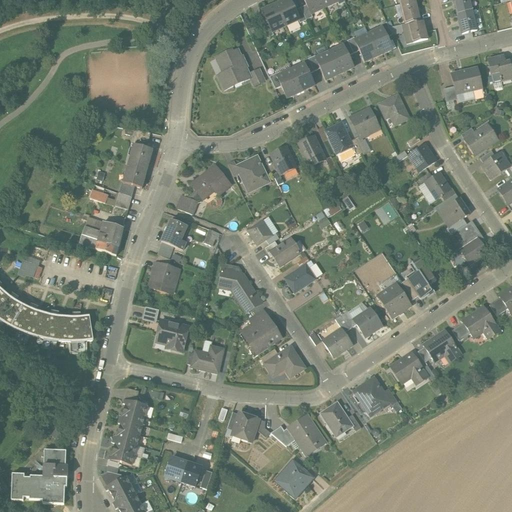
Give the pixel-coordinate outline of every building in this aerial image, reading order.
[(289,0),(275,7),(285,28),(298,22),(299,22),(294,12),(289,0)] [(319,0),(303,0),(306,6),(311,16),(324,10),(319,0)] [(319,0),(324,10),(337,4),(338,3),(336,0),(319,0)] [(461,0),(457,1),(454,2),(457,15),(472,12),(469,0),(461,0)] [(415,2),(400,5),(404,19),(419,15),(415,2)] [(313,19),(311,16),(306,6),(300,9),(306,22),(313,19)] [(275,7),(262,13),(267,25),(272,34),(285,28),(275,7)] [(300,25),(306,22),(300,9),(294,12),(299,22),(298,22),(300,25)] [(472,12),(457,15),(461,29),(475,25),(472,12)] [(405,25),(408,24),(420,21),(419,15),(404,19),(405,25)] [(420,21),(408,24),(410,30),(424,27),(423,21),(420,21)] [(382,29),(386,39),(392,36),(386,24),(380,27),(381,30),(382,29)] [(272,34),(267,25),(261,28),(264,34),(267,40),(274,37),(272,34)] [(477,32),(475,25),(461,29),(462,35),(477,32)] [(424,27),(410,30),(413,44),(428,40),(424,27)] [(381,30),(368,36),(378,57),(392,51),(386,39),(382,29),(381,30)] [(355,42),(359,52),(365,64),(378,57),(368,36),(355,42)] [(347,42),(353,54),(359,52),(355,42),(354,39),(347,42)] [(341,45),(342,48),(343,47),(347,57),(353,54),(347,42),(341,45)] [(342,48),(329,54),(339,75),(353,69),(347,57),(343,47),(342,48)] [(241,58),(238,51),(232,54),(231,52),(218,58),(225,74),(217,78),(223,92),(250,80),(251,79),(249,76),(246,69),(247,68),(242,58),(241,58)] [(339,75),(329,54),(316,60),(320,70),(326,82),(339,75)] [(315,57),(308,60),(314,72),(320,70),(316,60),(315,57)] [(503,57),(487,61),(493,85),(511,80),(511,74),(509,63),(505,64),(503,57)] [(302,63),(303,66),(304,65),(308,75),(314,72),(308,60),(302,63)] [(303,66),(290,72),(300,93),(314,87),(308,75),(304,65),(303,66)] [(477,70),(451,76),(454,88),(456,96),(457,96),(482,90),(477,70)] [(249,76),(251,79),(250,80),(253,87),(265,82),(259,71),(249,76)] [(300,93),(290,72),(277,78),(281,88),(287,100),(300,93)] [(281,88),(277,78),(276,75),(269,78),(276,91),(281,88)] [(456,96),(454,88),(443,91),(448,111),(455,109),(453,102),(458,101),(457,96),(456,96)] [(397,97),(379,106),(383,116),(388,113),(394,127),(408,120),(397,97)] [(368,111),(352,119),(361,138),(376,131),(371,122),(373,122),(368,111)] [(326,132),(325,132),(329,140),(337,158),(353,150),(350,143),(341,125),(326,132)] [(475,135),(464,141),(475,156),(498,141),(495,142),(486,128),(488,126),(475,135)] [(323,143),(329,140),(325,132),(326,132),(324,127),(317,130),(323,143)] [(133,146),(145,149),(149,134),(126,130),(125,135),(135,137),(133,146)] [(461,136),(464,141),(475,135),(471,130),(461,136)] [(420,142),(417,137),(407,144),(410,149),(420,142)] [(314,138),(298,145),(309,169),(325,161),(314,138)] [(361,138),(355,140),(362,154),(369,151),(365,142),(363,142),(361,138)] [(362,154),(355,140),(350,143),(353,150),(357,157),(362,154)] [(145,149),(133,146),(128,165),(147,171),(152,151),(145,149)] [(436,163),(425,146),(408,157),(419,174),(436,163)] [(286,148),(269,156),(278,173),(280,177),(296,169),(286,148)] [(480,160),(483,165),(495,157),(491,152),(480,160)] [(397,164),(408,157),(404,153),(394,159),(397,164)] [(495,157),(483,165),(487,171),(485,172),(491,181),(509,169),(500,154),(495,157)] [(236,167),(235,168),(239,176),(246,190),(252,188),(254,191),(261,188),(260,185),(268,181),(257,157),(236,167)] [(331,158),(325,161),(331,174),(337,171),(331,158)] [(239,176),(235,168),(236,167),(234,163),(227,166),(234,178),(239,176)] [(147,171),(128,165),(122,184),(134,188),(141,190),(147,171)] [(230,186),(215,167),(191,186),(201,199),(213,190),(218,196),(230,186)] [(278,173),(273,176),(278,187),(283,184),(280,177),(278,173)] [(422,187),(425,184),(433,179),(429,174),(418,182),(422,187)] [(450,192),(439,175),(433,179),(425,184),(436,201),(450,192)] [(511,181),(498,191),(508,206),(511,203),(511,181)] [(131,199),(134,188),(122,184),(119,194),(131,199)] [(102,195),(105,190),(94,186),(92,192),(102,195)] [(107,197),(102,195),(92,192),(89,200),(105,206),(107,197)] [(131,199),(119,194),(115,208),(128,211),(131,199)] [(192,216),(197,203),(183,197),(177,210),(192,216)] [(458,200),(441,212),(451,227),(452,228),(463,221),(469,216),(458,200)] [(330,217),(341,210),(337,202),(325,210),(330,217)] [(467,227),(463,221),(452,228),(451,227),(446,230),(451,237),(457,233),(467,227)] [(262,222),(247,232),(257,247),(265,241),(272,237),(262,222)] [(457,233),(461,239),(477,228),(473,222),(467,227),(457,233)] [(186,229),(170,223),(161,243),(162,243),(174,248),(182,251),(185,244),(180,242),(186,229)] [(123,230),(103,224),(100,234),(96,251),(116,257),(123,230)] [(477,228),(461,239),(463,242),(451,249),(452,250),(454,249),(460,257),(457,258),(458,259),(462,257),(469,268),(488,256),(479,240),(482,238),(477,228)] [(96,251),(100,234),(95,233),(95,231),(84,229),(79,245),(96,251)] [(219,235),(209,231),(203,244),(210,247),(213,239),(217,241),(219,235)] [(272,237),(265,241),(269,247),(274,243),(279,240),(276,235),(272,237)] [(277,248),(275,249),(269,253),(273,258),(280,269),(301,255),(291,239),(277,248)] [(171,255),(174,248),(162,243),(159,250),(171,255)] [(277,248),(274,243),(269,247),(264,250),(270,260),(273,258),(269,253),(275,249),(277,248)] [(169,260),(171,255),(159,250),(157,256),(158,256),(169,260)] [(171,261),(169,260),(158,256),(155,265),(168,268),(171,261)] [(306,259),(297,264),(300,269),(301,269),(306,266),(309,263),(306,259)] [(435,282),(420,259),(411,265),(418,274),(407,281),(418,298),(420,301),(432,293),(428,287),(435,282)] [(24,261),(20,275),(36,281),(41,266),(24,261)] [(168,268),(155,265),(148,289),(155,291),(156,289),(173,294),(179,271),(168,268)] [(222,265),(221,271),(235,274),(236,268),(222,265)] [(306,266),(301,269),(300,269),(284,280),(294,295),(316,281),(306,266)] [(261,305),(242,276),(235,274),(221,271),(220,272),(222,273),(220,285),(234,288),(236,292),(232,294),(246,315),(261,305)] [(407,281),(402,284),(414,301),(418,298),(407,281)] [(402,284),(397,287),(409,304),(414,301),(402,284)] [(396,285),(377,298),(392,320),(411,307),(409,304),(397,287),(396,285)] [(511,291),(511,290),(499,298),(500,299),(508,310),(511,314),(511,313),(511,291)] [(11,328),(21,308),(15,305),(19,299),(12,294),(8,300),(2,295),(0,297),(0,331),(5,325),(11,328)] [(496,318),(508,310),(500,299),(489,307),(496,318)] [(37,338),(43,317),(36,315),(38,308),(31,305),(28,312),(21,308),(11,328),(17,331),(14,340),(26,346),(30,336),(37,338)] [(159,312),(145,308),(142,321),(156,324),(159,312)] [(370,310),(353,321),(356,326),(365,339),(382,327),(370,310)] [(484,310),(474,317),(473,315),(462,323),(463,324),(470,335),(473,339),(484,332),(489,340),(499,333),(484,310)] [(63,343),(65,321),(58,320),(59,313),(51,312),(50,319),(43,317),(37,338),(43,340),(42,350),(55,352),(57,342),(63,343)] [(250,319),(254,325),(254,326),(265,319),(261,312),(250,319)] [(340,318),(349,331),(356,326),(353,321),(347,313),(340,318)] [(73,321),(65,321),(63,343),(71,343),(71,353),(85,353),(84,343),(92,342),(89,320),(81,321),(80,314),(72,314),(73,321)] [(335,321),(340,330),(344,334),(349,331),(340,318),(335,321)] [(265,319),(254,326),(254,325),(244,332),(253,345),(250,347),(256,356),(281,339),(275,330),(270,334),(267,329),(270,326),(265,319)] [(188,329),(160,323),(159,329),(160,329),(158,337),(157,337),(155,343),(166,346),(166,344),(171,346),(170,351),(182,354),(188,329)] [(459,343),(470,335),(463,324),(452,332),(459,343)] [(340,330),(321,342),(334,360),(352,347),(344,334),(340,330)] [(445,333),(435,340),(434,339),(423,347),(424,348),(431,359),(434,364),(444,357),(449,364),(461,357),(445,333)] [(314,334),(309,337),(316,347),(321,343),(314,334)] [(276,355),(262,364),(273,379),(285,372),(290,380),(307,370),(291,345),(276,355)] [(223,351),(210,348),(208,356),(195,352),(194,355),(191,367),(191,369),(200,371),(201,369),(218,373),(223,351)] [(425,363),(431,359),(424,348),(417,353),(425,363)] [(260,360),(262,364),(276,355),(274,351),(260,360)] [(194,355),(188,354),(185,366),(191,367),(194,355)] [(412,356),(402,362),(401,361),(390,369),(401,386),(412,379),(417,386),(427,379),(428,379),(422,370),(412,356)] [(427,367),(422,370),(428,379),(427,379),(430,383),(435,379),(427,367)] [(373,380),(354,393),(367,413),(378,405),(381,411),(390,405),(383,395),(373,380)] [(127,390),(126,396),(137,399),(139,393),(127,390)] [(389,391),(383,395),(390,405),(392,408),(397,404),(389,391)] [(126,396),(124,402),(135,405),(137,399),(126,396)] [(124,402),(124,401),(123,405),(125,406),(123,412),(145,418),(147,408),(135,405),(124,402)] [(347,420),(337,404),(320,415),(336,439),(352,428),(347,420)] [(227,411),(222,409),(218,420),(223,422),(227,411)] [(145,418),(123,412),(122,419),(119,418),(118,421),(142,428),(145,418)] [(239,416),(238,416),(232,414),(227,431),(233,433),(239,416)] [(259,421),(239,415),(238,416),(239,416),(233,433),(231,438),(232,438),(233,436),(241,439),(241,441),(251,444),(255,432),(259,421)] [(307,417),(289,429),(297,440),(295,442),(304,455),(314,448),(315,450),(317,448),(317,447),(324,442),(307,417)] [(352,417),(347,420),(352,428),(355,434),(361,430),(352,417)] [(142,428),(118,421),(117,425),(120,426),(118,432),(139,438),(142,428)] [(265,424),(259,421),(255,432),(257,433),(266,440),(270,435),(264,430),(265,424)] [(281,428),(270,435),(286,449),(292,445),(281,428)] [(139,438),(118,432),(116,438),(114,438),(113,441),(137,447),(139,438)] [(183,439),(168,435),(167,440),(181,444),(183,439)] [(137,447),(113,441),(112,445),(115,445),(113,452),(134,457),(137,447)] [(66,453),(44,452),(43,478),(30,478),(30,480),(24,479),(24,476),(12,476),(11,502),(23,503),(23,499),(29,500),(29,501),(42,502),(42,505),(64,506),(65,488),(67,489),(67,469),(65,468),(66,453)] [(134,457),(113,452),(111,458),(109,457),(108,461),(119,464),(131,467),(134,457)] [(188,465),(171,459),(169,465),(167,465),(165,472),(167,472),(165,478),(181,484),(188,465)] [(119,464),(108,461),(106,467),(118,470),(119,464)] [(313,480),(292,462),(274,483),(293,499),(303,487),(305,489),(313,480)] [(188,465),(181,484),(195,488),(201,469),(188,465)] [(121,477),(108,473),(101,477),(106,488),(123,480),(121,477)] [(106,488),(104,489),(106,493),(108,492),(111,497),(131,487),(126,478),(123,480),(106,488)] [(131,487),(111,497),(114,503),(112,504),(114,508),(136,497),(131,487)] [(136,497),(114,508),(116,511),(118,510),(118,511),(127,511),(140,506),(136,497)]
